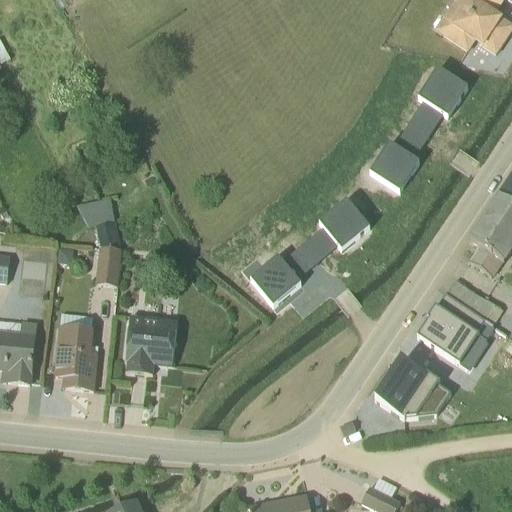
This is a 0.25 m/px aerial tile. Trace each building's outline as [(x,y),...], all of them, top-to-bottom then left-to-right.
[(456,0),(433,34),(467,56),(474,45),(494,58),(511,31),(494,19),(502,5),(494,0),(456,0)] [(0,68),(10,63),(0,44),(0,68)] [(437,73),(417,103),(422,107),(442,120),(447,123),(467,93),(437,73)] [(442,120),(422,107),(393,151),(413,164),(442,120)] [(399,198),(418,167),(413,164),(393,151),(388,148),(368,178),(399,198)] [(511,180),(498,201),(511,209),(511,180)] [(86,229),(117,221),(111,200),(81,207),(86,229)] [(511,209),(498,201),(469,245),(478,251),(468,266),(492,281),(503,266),(504,267),(511,255),(511,209)] [(337,251),(341,256),(368,233),(346,205),(318,228),(322,232),(337,251)] [(322,232),(281,266),(296,285),(337,251),(322,232)] [(118,258),(100,256),(96,294),(114,296),(118,258)] [(249,284),(272,312),(300,289),(296,285),(281,266),(277,261),(249,284)] [(10,264),(0,263),(0,287),(7,288),(10,264)] [(453,285),(445,298),(484,325),(492,330),(501,314),(453,285)] [(428,324),(416,342),(468,377),(486,349),(483,347),(484,345),(475,339),(484,325),(445,298),(436,312),(434,311),(426,323),(428,324)] [(90,321),(60,318),(53,382),(62,383),(61,394),(93,397),(97,360),(91,359),(92,334),(89,334),(90,321)] [(126,367),(125,377),(151,380),(152,369),(171,371),(176,325),(130,320),(125,366),(126,367)] [(21,328),(0,326),(0,376),(1,376),(0,388),(30,390),(36,328),(21,327),(21,328)] [(395,373),(374,405),(403,424),(435,420),(450,398),(413,374),(400,365),(395,373)] [(350,426),(339,431),(342,439),(354,434),(350,426)] [(370,511),(395,511),(399,506),(368,491),(361,507),(370,511)] [(308,511),(305,500),(248,511),(308,511)]
